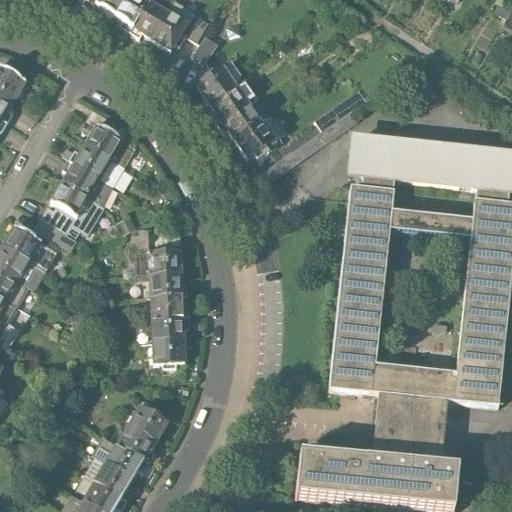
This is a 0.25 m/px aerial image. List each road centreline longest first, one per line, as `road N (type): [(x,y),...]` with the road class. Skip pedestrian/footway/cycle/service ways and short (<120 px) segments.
road 1 (residential): [(80,72),(162,139),(192,188),(223,283),(219,380),(202,437),(160,511)]
road 2 (residential): [(80,72),(0,207)]
